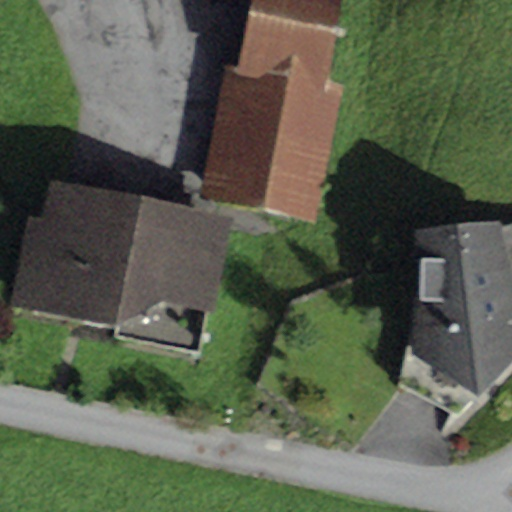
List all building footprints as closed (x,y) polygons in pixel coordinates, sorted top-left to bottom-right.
[(333,89),(321,87),(338,0),(264,0),(222,198),(308,216),(333,89)] [(116,336),(196,352),(220,231),(58,200),(51,236),(37,234),(23,304),(119,323),(116,336)] [(509,285),(511,284),(511,227),(494,232),(509,285)] [(451,414),(458,418),(511,360),(511,296),(509,285),(494,232),(493,232),(423,241),(422,279),(401,388),(407,391),(416,373),(461,396),(451,414)] [(451,414),(461,396),(416,373),(407,391),(451,414)]
